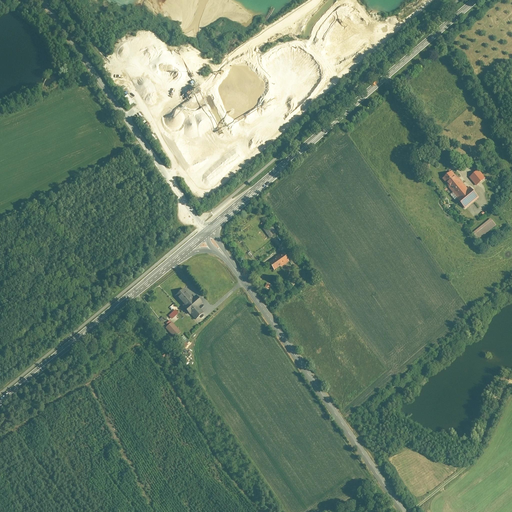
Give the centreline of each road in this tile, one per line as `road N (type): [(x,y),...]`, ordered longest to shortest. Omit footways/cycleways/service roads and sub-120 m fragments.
road 1 (tertiary): [(206,232),(477,0)]
road 2 (unclassified): [(406,511),(206,232)]
road 3 (unclassified): [(206,232),(41,0)]
road 4 (tertiary): [(0,402),(206,232)]
